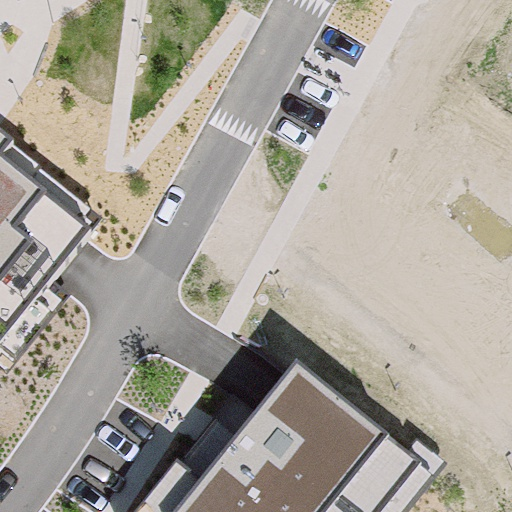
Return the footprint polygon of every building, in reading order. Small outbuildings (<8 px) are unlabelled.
[(511,0),(447,0),(329,212),(511,368),(511,0)] [(0,177),(80,245),(90,233),(0,156),(0,177)] [(0,339),(45,286),(80,245),(0,177),(0,339)] [(0,376),(62,299),(45,286),(0,339),(0,376)] [(381,511),(411,476),(288,375),(193,493),(167,471),(133,511),(381,511)]
